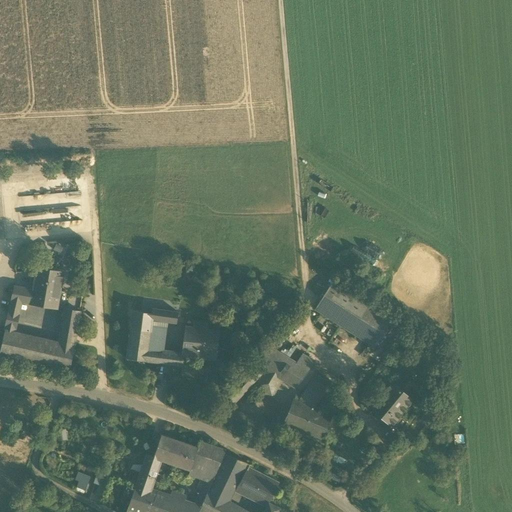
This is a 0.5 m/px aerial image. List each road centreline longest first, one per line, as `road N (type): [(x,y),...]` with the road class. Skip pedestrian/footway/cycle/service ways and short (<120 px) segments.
road 1 (unclassified): [(353,511),(216,433),(58,390)]
road 2 (track): [(282,0),(303,262)]
road 3 (unclassified): [(58,390),(33,460),(40,481),(102,511)]
